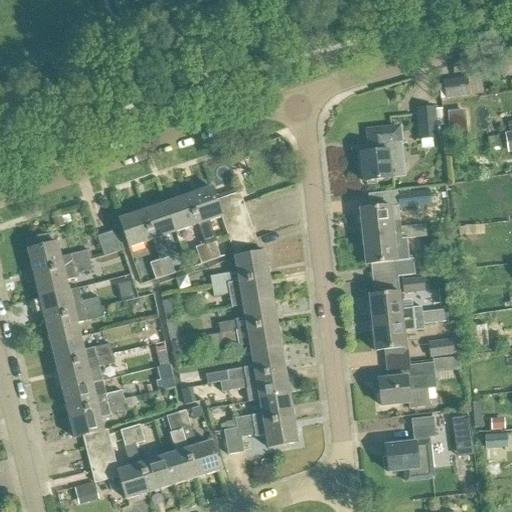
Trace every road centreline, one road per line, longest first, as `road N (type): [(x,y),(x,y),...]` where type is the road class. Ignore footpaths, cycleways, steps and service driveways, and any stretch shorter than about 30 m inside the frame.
road 1 (residential): [(342,476),(302,97)]
road 2 (residential): [(0,197),(302,97)]
road 3 (residential): [(302,97),(511,32)]
road 4 (residential): [(37,511),(0,370)]
road 5 (residential): [(222,511),(342,476)]
